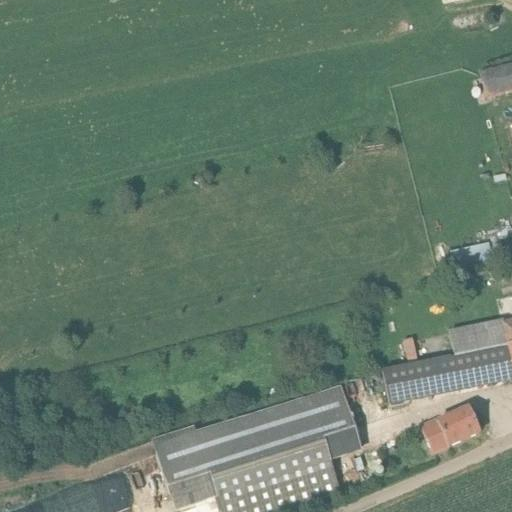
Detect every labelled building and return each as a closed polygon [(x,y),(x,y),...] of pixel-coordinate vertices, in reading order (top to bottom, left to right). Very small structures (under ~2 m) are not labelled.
[(486,100),(511,93),(511,68),(479,77),(486,100)] [(456,266),(493,262),(492,248),(455,252),(456,266)] [(511,322),(500,325),(500,322),(448,333),(453,359),(509,347),(511,362),(511,322)] [(422,351),(431,357),(445,339),(436,332),(422,351)] [(511,362),(509,347),(453,359),(381,375),(389,410),(511,383),(511,362)] [(193,430),(150,444),(168,500),(211,486),(219,511),(289,511),(340,495),(325,448),(356,438),(339,388),(195,435),(193,430)] [(470,415),(468,411),(437,425),(435,422),(421,429),(423,432),(421,433),(432,457),(479,435),(472,420),(473,420),(471,415),(470,415)]
